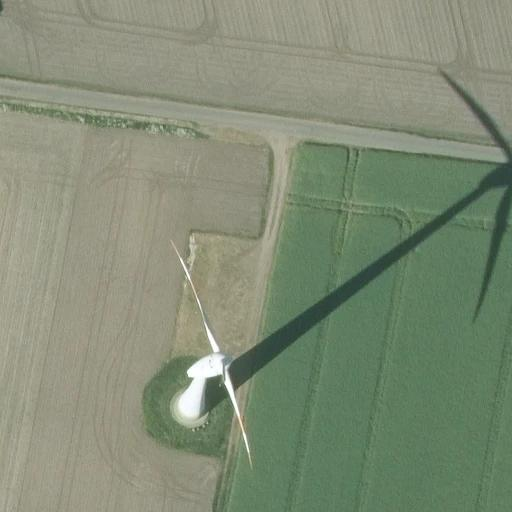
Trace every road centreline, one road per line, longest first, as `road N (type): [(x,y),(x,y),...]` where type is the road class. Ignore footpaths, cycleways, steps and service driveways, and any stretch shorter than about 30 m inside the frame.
road 1 (unclassified): [(511,158),(0,87)]
road 2 (track): [(292,128),(271,230),(204,356)]
